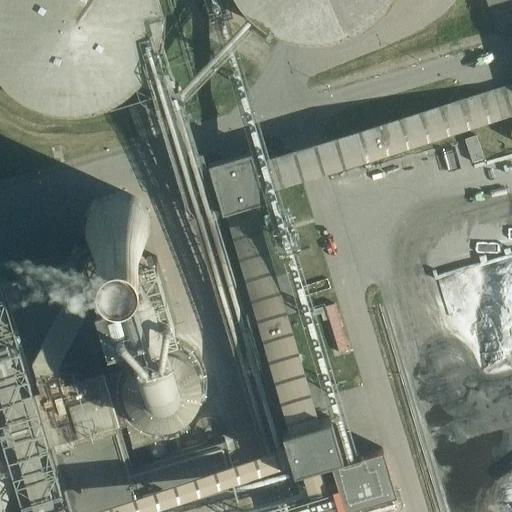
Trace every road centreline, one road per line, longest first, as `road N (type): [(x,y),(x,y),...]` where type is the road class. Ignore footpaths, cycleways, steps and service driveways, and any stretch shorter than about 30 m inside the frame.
road 1 (unknown): [(159,157),(259,511)]
road 2 (unknown): [(159,157),(0,205)]
road 3 (unknown): [(299,112),(159,157)]
